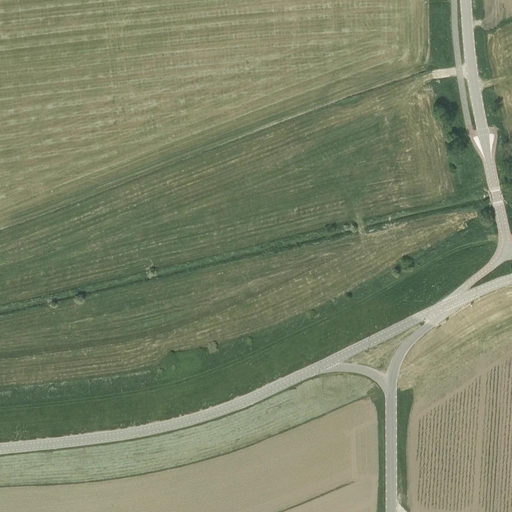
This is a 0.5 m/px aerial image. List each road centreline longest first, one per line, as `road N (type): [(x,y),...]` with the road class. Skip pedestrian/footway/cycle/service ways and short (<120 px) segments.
road 1 (tertiary): [(0,451),(159,429),(318,367)]
road 2 (unclassified): [(509,253),(470,76),(464,0)]
road 3 (tertiary): [(318,367),(454,301)]
road 4 (unclassified): [(391,511),(390,389)]
